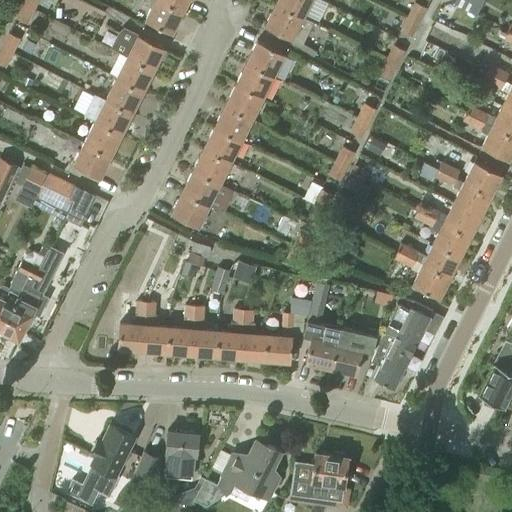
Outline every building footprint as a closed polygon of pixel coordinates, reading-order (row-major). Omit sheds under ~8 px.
[(144,19),(171,32),(183,9),(165,0),(142,0),(141,2),(150,6),(144,19)] [(165,0),(183,9),(187,0),(165,0)] [(302,16),(309,0),(276,0),(275,3),(302,16)] [(414,0),(406,15),(419,21),(426,7),(414,0)] [(482,0),(454,0),(453,3),(476,14),(482,0)] [(35,7),(23,1),(14,17),(27,23),(35,7)] [(313,21),(302,16),(275,3),(264,25),(302,44),(313,21)] [(412,36),(419,21),(406,15),(399,29),(412,36)] [(502,38),(511,42),(511,32),(506,30),(502,38)] [(0,46),(13,52),(20,37),(7,31),(0,46)] [(126,55),(153,69),(164,47),(137,33),(126,55)] [(283,53),(257,39),(247,58),(274,72),(283,53)] [(33,43),(27,40),(22,49),(29,52),(33,43)] [(392,44),(385,58),(397,64),(405,50),(392,44)] [(0,63),(6,66),(13,52),(0,46),(0,63)] [(115,77),(142,90),(153,69),(126,55),(115,77)] [(263,93),(274,72),(247,58),(236,80),(263,93)] [(390,79),(397,64),(385,58),(378,73),(390,79)] [(490,63),(486,70),(504,80),(508,72),(490,63)] [(482,78),(500,88),(504,80),(486,70),(482,78)] [(30,86),(33,80),(24,76),(21,82),(30,86)] [(106,96),(132,109),(142,90),(115,77),(106,96)] [(224,104),(251,117),(263,93),(236,80),(224,104)] [(501,104),(511,109),(511,83),(501,104)] [(94,119),(121,132),(132,109),(106,96),(94,119)] [(375,108),(363,101),(356,116),(368,122),(375,108)] [(241,137),(251,117),(224,104),(214,124),(241,137)] [(466,111),(491,124),(495,116),(470,104),(466,111)] [(511,109),(501,104),(495,116),(491,124),(511,134),(511,109)] [(487,132),(491,124),(466,111),(461,119),(487,132)] [(368,122),(356,116),(348,131),(361,137),(368,122)] [(83,140),(110,154),(121,132),(94,119),(83,140)] [(230,160),(241,137),(214,124),(203,146),(230,160)] [(511,148),(511,134),(491,124),(487,132),(480,145),(507,159),(511,148)] [(384,143),(371,137),(366,147),(379,154),(384,143)] [(72,163),(99,176),(110,154),(83,140),(72,163)] [(354,151),(341,145),(334,159),(347,166),(354,151)] [(229,161),(230,160),(203,146),(192,169),(219,182),(236,191),(247,170),(229,161)] [(0,156),(0,202),(18,165),(0,156)] [(334,159),(327,174),(339,180),(347,166),(334,159)] [(458,169),(441,160),(437,168),(455,176),(458,169)] [(500,173),(473,160),(463,180),(490,194),(500,173)] [(20,186),(36,194),(46,173),(31,165),(20,186)] [(463,180),(455,176),(437,168),(433,176),(459,188),(463,180)] [(209,201),(219,182),(192,169),(182,188),(209,201)] [(67,210),(69,205),(71,202),(66,199),(74,184),(48,172),(36,196),(66,211),(67,210)] [(371,186),(349,174),(343,185),(365,197),(371,186)] [(463,180),(459,188),(453,201),(479,214),(490,194),(463,180)] [(90,193),(74,184),(66,199),(71,202),(69,205),(67,210),(82,217),(93,194),(90,193)] [(197,226),(209,201),(182,188),(170,212),(197,226)] [(325,208),(332,194),(320,188),(313,202),(325,208)] [(338,193),(331,208),(341,213),(348,198),(338,193)] [(417,208),(442,221),(446,214),(421,201),(417,208)] [(479,214),(453,201),(446,214),(442,221),(469,235),(479,214)] [(305,217),(317,223),(325,208),(313,202),(305,217)] [(442,221),(417,208),(413,216),(430,225),(429,228),(437,232),(442,221)] [(442,221),(437,232),(432,241),(459,255),(469,235),(442,221)] [(298,231),(291,246),(303,252),(311,237),(298,231)] [(204,256),(207,257),(210,246),(193,240),(186,261),(201,265),(204,256)] [(426,255),(400,241),(396,249),(422,262),(426,255)] [(432,241),(426,255),(422,262),(448,276),(459,255),(432,241)] [(284,259),(292,264),(296,266),(303,252),(291,246),(284,259)] [(410,266),(409,268),(417,272),(422,262),(396,249),(392,257),(410,266)] [(0,285),(0,328),(27,274),(33,262),(38,265),(43,255),(32,250),(24,253),(11,279),(13,280),(9,288),(3,285),(0,285)] [(311,250),(305,261),(328,269),(332,257),(311,250)] [(255,266),(239,261),(235,274),(251,279),(255,266)] [(27,274),(0,328),(0,333),(7,337),(9,334),(17,339),(24,325),(27,326),(32,316),(29,314),(45,283),(38,280),(43,268),(38,265),(33,262),(27,274)] [(411,283),(422,289),(438,297),(448,276),(422,262),(417,272),(411,283)] [(210,289),(222,293),(229,269),(217,265),(210,289)] [(328,283),(316,280),(309,307),(322,310),(328,283)] [(309,300),(291,297),(290,311),(306,312),(309,300)] [(143,314),(144,300),(134,299),(133,313),(143,314)] [(395,301),(383,329),(380,339),(371,360),(379,365),(373,377),(392,387),(428,316),(432,308),(412,299),(409,306),(395,301)] [(144,300),(143,314),(142,324),(153,325),(155,301),(144,300)] [(182,303),(180,327),(191,328),(193,304),(182,303)] [(193,304),(191,328),(201,329),(203,305),(193,304)] [(227,321),(227,331),(239,332),(241,308),(231,307),(230,321),(227,321)] [(241,308),(239,332),(252,333),(253,323),(251,323),(252,309),(241,308)] [(291,314),(281,313),(280,327),(291,328),(291,314)] [(310,337),(304,361),(330,367),(339,327),(306,319),(303,335),(310,337)] [(142,324),(119,322),(117,346),(140,348),(142,324)] [(167,326),(153,325),(142,324),(140,348),(165,350),(167,326)] [(180,327),(167,326),(165,350),(189,352),(191,328),(180,327)] [(339,326),(339,327),(330,367),(355,373),(361,349),(371,351),(377,329),(365,326),(364,332),(339,326)] [(191,328),(189,352),(213,354),(215,330),(201,329),(191,328)] [(239,332),(227,331),(215,330),(213,354),(237,356),(239,332)] [(239,332),(237,356),(262,358),(264,334),(252,333),(239,332)] [(262,358),(288,360),(290,336),(264,334),(262,358)] [(504,390),(509,392),(511,386),(511,344),(504,340),(477,393),(497,403),(504,390)] [(134,435),(110,424),(101,442),(97,440),(91,452),(94,454),(91,462),(106,469),(96,489),(109,495),(120,474),(116,472),(134,435)] [(196,454),(198,432),(167,429),(165,451),(166,451),(164,475),(176,476),(176,470),(192,471),(194,454),(196,454)] [(272,465),(280,449),(268,443),(262,445),(253,440),(244,458),(232,452),(221,474),(252,489),(257,487),(269,493),(278,475),(272,465)] [(160,457),(143,450),(131,480),(152,490),(158,474),(160,460),(159,460),(160,457)] [(313,464),(294,461),(289,493),(324,498),(325,488),(342,491),(347,457),(343,456),(344,452),(333,451),(333,455),(314,452),(313,464)] [(218,485),(204,478),(193,499),(206,505),(224,493),(218,485)]
